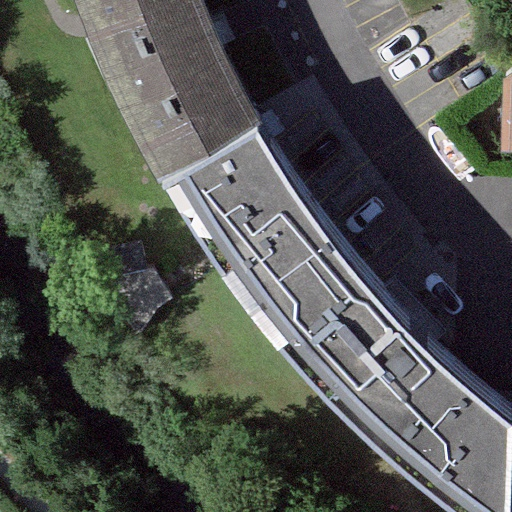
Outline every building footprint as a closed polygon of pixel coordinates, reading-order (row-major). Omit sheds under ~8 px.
[(214,0),(85,0),(95,28),(157,157),(259,100),(214,0)] [(500,72),(501,138),(511,138),(511,64),(506,68),(500,72)] [(226,256),(320,189),(267,111),(259,100),(157,157),(226,256)] [(320,189),(226,256),(332,377),(427,467),(491,511),(511,511),(511,390),(390,275),(320,189)] [(109,271),(102,276),(131,320),(136,327),(143,322),(156,302),(172,292),(153,263),(147,264),(142,235),(107,243),(113,270),(109,271)]
